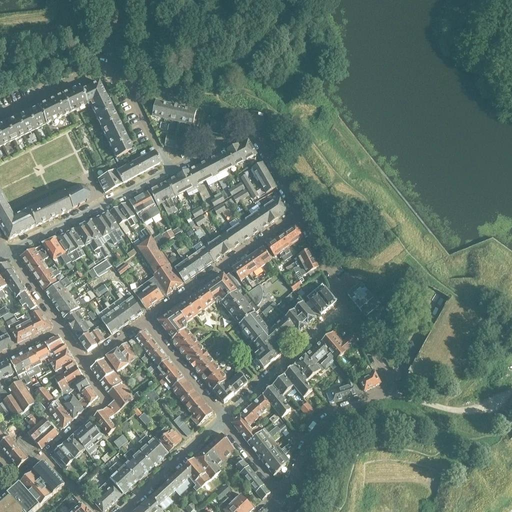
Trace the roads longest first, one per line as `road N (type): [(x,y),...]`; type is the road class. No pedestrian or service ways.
road 1 (residential): [(148,320),(297,215)]
road 2 (residential): [(7,253),(167,168)]
road 3 (residential): [(347,310),(222,419)]
road 4 (residential): [(280,499),(311,434),(337,414),(393,394)]
road 5 (residential): [(222,419),(121,511)]
road 6 (residential): [(148,320),(222,419)]
road 7 (residential): [(44,454),(104,399),(84,364)]
